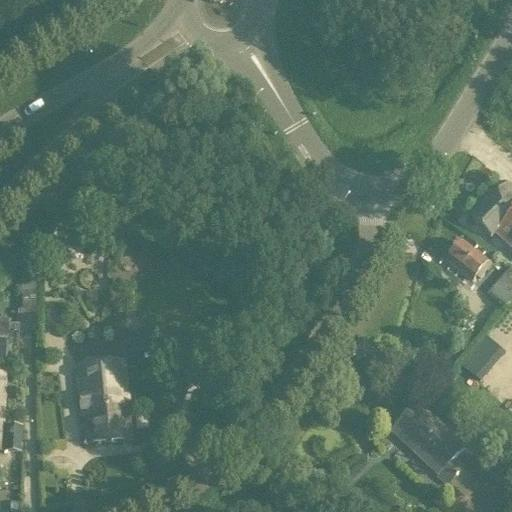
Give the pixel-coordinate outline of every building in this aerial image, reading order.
[(511,189),(507,185),(472,223),(491,241),(495,237),(511,251),(511,189)] [(462,245),(447,265),(472,285),(477,279),(480,282),(486,274),(487,275),(492,269),(487,265),(488,265),(462,245)] [(53,260),(50,263),(49,271),(52,275),(56,275),(60,272),(60,263),(57,260),(53,260)] [(511,272),(511,271),(490,295),(507,310),(511,304),(511,272)] [(0,365),(5,366),(9,328),(0,327),(0,365)] [(132,352),(157,349),(155,331),(130,334),(132,352)] [(224,376),(221,355),(184,361),(187,382),(224,376)] [(81,413),(129,409),(125,363),(76,368),(81,413)] [(417,408),(396,430),(443,473),(438,479),(447,488),(463,471),(454,463),(464,452),(417,408)] [(84,447),(132,442),(129,409),(81,413),(84,447)] [(21,454),(22,430),(6,429),(5,453),(21,454)]
